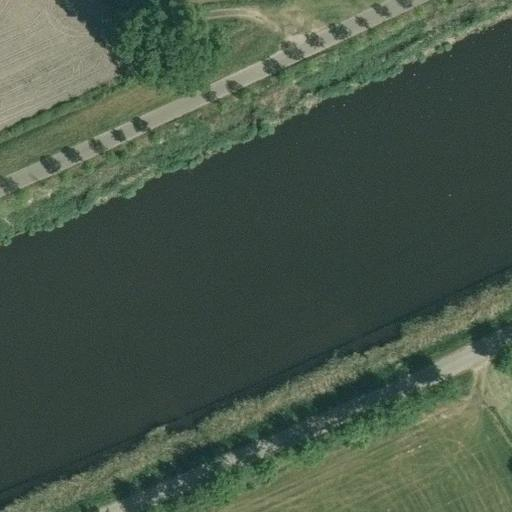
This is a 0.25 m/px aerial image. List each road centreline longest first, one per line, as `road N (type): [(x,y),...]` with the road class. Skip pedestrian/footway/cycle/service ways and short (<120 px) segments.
road 1 (unclassified): [(0,188),(412,0)]
road 2 (unclassified): [(511,344),(123,511)]
road 3 (track): [(110,0),(173,21),(276,20),(293,30),(302,50)]
